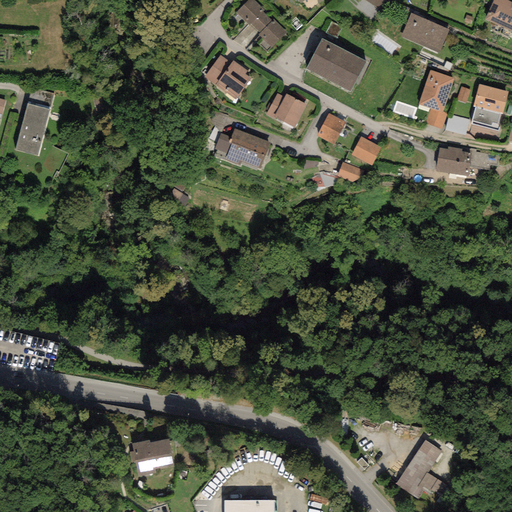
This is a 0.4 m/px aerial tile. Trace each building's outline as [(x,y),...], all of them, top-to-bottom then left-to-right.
[(273,19),(253,0),(248,0),(236,12),(259,34),(273,19)] [(316,0),(309,0),(308,1),(314,9),(320,5),(316,0)] [(365,0),(383,13),(392,0),(391,0),(365,0)] [(511,9),(511,2),(506,0),(493,0),(484,20),(504,28),(511,9)] [(449,29),(410,12),(400,36),(439,52),(449,29)] [(287,33),(273,19),(259,34),(272,47),(287,33)] [(366,61),(322,38),(306,69),(350,92),(366,61)] [(231,63),(219,55),(204,77),(215,85),(231,63)] [(253,75),(233,61),(231,63),(215,85),(235,99),(253,75)] [(453,79),(430,71),(419,105),(430,109),(442,113),(442,111),(453,79)] [(508,92),(479,85),(473,106),(476,107),(471,124),(497,130),(501,114),(502,114),(508,92)] [(470,90),(461,87),(456,99),(466,102),(470,90)] [(52,106),(54,96),(35,92),(33,101),(52,106)] [(275,121),(277,119),(274,117),(284,97),(277,94),(266,116),(275,121)] [(286,94),(284,97),(274,117),(277,119),(294,127),(306,104),(286,94)] [(49,109),(28,104),(15,150),(38,155),(49,109)] [(447,113),(442,111),(442,113),(430,109),(426,124),(442,129),(447,113)] [(346,122),(328,113),(316,136),(334,145),(346,122)] [(469,120),(449,115),(445,131),(465,135),(469,120)] [(270,142),(234,129),(231,137),(229,143),(231,144),(227,154),(225,161),(240,167),(242,162),(260,169),(270,142)] [(229,143),(231,137),(221,133),(215,149),(227,154),(231,144),(229,143)] [(381,148),(361,137),(351,155),(371,166),(381,148)] [(447,149),(439,148),(435,172),(467,177),(471,153),(461,152),(462,149),(448,147),(447,149)] [(365,170),(342,162),(337,177),(360,185),(365,170)] [(149,441),(132,444),(139,476),(156,473),(155,469),(174,466),(169,440),(149,443),(149,441)] [(445,457),(421,440),(389,485),(410,500),(417,490),(431,500),(440,487),(430,479),(445,457)] [(273,511),(274,501),(225,501),(224,511),(273,511)]
